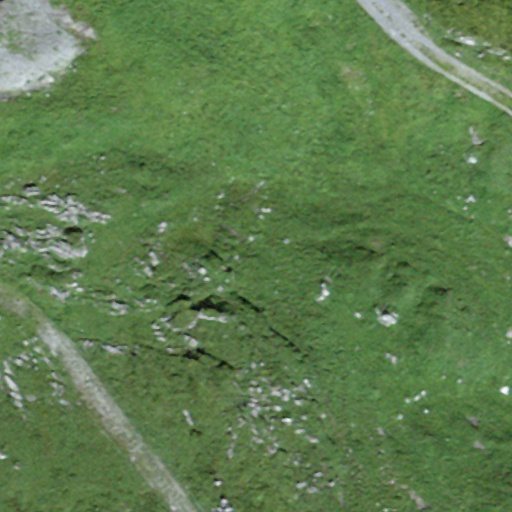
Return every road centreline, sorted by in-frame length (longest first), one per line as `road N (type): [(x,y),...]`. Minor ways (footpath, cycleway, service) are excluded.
road 1 (track): [(0,297),(41,329),(188,511)]
road 2 (track): [(511,104),(444,61),(377,0)]
